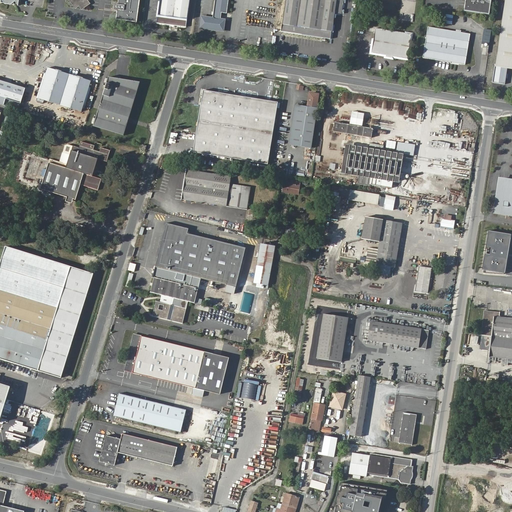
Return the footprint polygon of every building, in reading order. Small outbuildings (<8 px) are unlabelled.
[(70,0),(70,1),(76,9),(80,6),(82,10),(91,4),(88,0),(70,0)] [(140,0),(119,0),(116,19),(137,22),(140,0)] [(159,0),(157,23),(187,27),(190,0),(159,0)] [(228,0),(215,0),(213,18),(202,16),(201,27),(223,30),(225,20),(221,19),(222,12),(227,13),(228,0)] [(344,0),(284,0),(280,31),(330,38),(332,25),(341,26),(344,0)] [(465,0),(464,10),(489,14),(491,0),(465,0)] [(511,0),(506,0),(497,66),(511,68),(511,0)] [(429,27),(424,57),(466,65),(471,33),(429,27)] [(376,28),(371,52),(386,55),(386,56),(393,57),(393,56),(408,58),(412,34),(376,28)] [(47,69),(38,100),(81,112),(91,81),(47,69)] [(109,77),(93,127),(124,136),(138,87),(109,77)] [(25,88),(0,80),(0,103),(4,105),(3,107),(18,112),(25,88)] [(268,165),(278,103),(203,91),(193,153),(268,165)] [(318,107),(320,96),(309,94),(307,106),(318,107)] [(318,107),(307,106),(307,109),(295,107),(289,147),(312,151),(318,107)] [(373,129),(335,123),(333,132),(372,138),(373,129)] [(93,154),(94,152),(95,147),(81,143),(79,150),(68,146),(65,148),(63,155),(66,156),(63,165),(50,161),(49,164),(41,191),(76,202),(81,187),(98,192),(102,181),(92,177),(97,161),(107,164),(111,152),(101,149),(100,154),(99,156),(93,154)] [(404,154),(346,145),(341,173),(358,176),(357,182),(392,188),(393,182),(399,183),(404,154)] [(181,169),(177,200),(242,210),(246,187),(228,184),(225,203),(222,203),(226,176),(181,169)] [(511,180),(501,179),(496,213),(511,215),(511,180)] [(285,180),(283,191),(298,194),(300,182),(285,180)] [(352,191),(336,188),(335,196),(350,199),(352,191)] [(384,196),(352,191),(350,199),(350,200),(382,206),(383,198),(384,196)] [(397,201),(387,199),(385,209),(395,211),(397,201)] [(444,219),(443,226),(456,229),(457,221),(451,220),(452,216),(444,215),(444,219)] [(367,263),(378,265),(397,268),(405,223),(367,217),(363,240),(382,243),(381,250),(370,248),(367,263)] [(155,220),(150,240),(159,242),(164,222),(155,220)] [(166,224),(155,268),(236,289),(246,250),(188,235),(189,230),(166,224)] [(75,232),(84,234),(85,228),(77,226),(75,232)] [(511,245),(511,233),(491,231),(485,273),(507,274),(511,245)] [(275,248),(261,246),(254,285),(268,287),(275,248)] [(4,249),(0,260),(0,275),(83,301),(91,275),(4,249)] [(421,265),(417,291),(430,293),(434,267),(421,265)] [(0,275),(0,421),(11,387),(0,383),(0,361),(37,373),(39,365),(43,367),(41,374),(59,379),(83,301),(0,275)] [(151,293),(170,298),(174,299),(194,304),(198,289),(155,278),(151,293)] [(171,307),(168,306),(156,303),(152,317),(182,325),(186,310),(171,307)] [(486,311),(484,336),(511,338),(511,319),(502,318),(502,313),(486,311)] [(326,313),(318,358),(342,362),(350,317),(326,313)] [(421,330),(373,322),(370,340),(427,350),(430,332),(421,330)] [(133,336),(124,372),(219,396),(228,360),(133,336)] [(511,338),(484,336),(483,345),(485,345),(484,349),(491,349),(490,355),(511,357),(511,338)] [(358,374),(348,434),(361,436),(371,377),(358,374)] [(302,396),(303,379),(296,378),(295,395),(302,396)] [(281,416),(286,389),(243,381),(238,408),(281,416)] [(346,394),(333,391),(329,407),(342,410),(346,394)] [(121,394),(115,417),(181,434),(187,411),(121,394)] [(322,421),(325,405),(314,403),(311,415),(311,419),(322,421)] [(17,412),(9,418),(14,424),(22,418),(17,412)] [(404,412),(399,443),(412,445),(415,425),(417,425),(418,421),(416,421),(417,414),(404,412)] [(298,419),(299,416),(291,414),(290,423),(289,428),(295,429),(295,427),(294,427),(295,423),(303,425),(304,420),(298,419)] [(28,420),(14,429),(18,434),(31,425),(28,420)] [(89,431),(96,433),(98,425),(91,423),(89,431)] [(41,426),(40,427),(39,429),(39,431),(39,432),(39,433),(41,434),(42,435),(44,436),(45,436),(47,435),(48,434),(49,433),(50,431),(50,429),(49,428),(48,427),(48,426),(46,425),(45,425),(44,425),(43,425),(41,426)] [(23,434),(23,435),(22,436),(21,437),(20,440),(20,441),(21,444),(23,446),(25,448),(27,449),(28,449),(31,449),(34,448),(36,446),(36,445),(38,443),(38,440),(38,439),(36,436),(35,434),(34,433),(32,433),(31,432),(30,432),(28,432),(27,432),(26,433),(25,433),(23,434)] [(334,457),(337,438),(324,436),(321,455),(334,457)] [(119,455),(122,456),(127,438),(123,437),(121,442),(111,440),(104,465),(115,468),(119,455)] [(104,465),(111,440),(107,438),(100,464),(104,465)] [(127,438),(122,456),(173,469),(177,451),(127,438)] [(411,466),(412,460),(393,457),(371,453),(370,456),(352,453),(349,474),(367,476),(367,474),(399,480),(401,483),(411,485),(412,480),(413,478),(413,476),(413,474),(413,470),(413,467),(411,466)] [(327,479),(315,475),(313,480),(325,484),(327,479)] [(319,490),(323,492),(325,485),(312,480),(309,487),(319,490)] [(384,511),(387,492),(340,484),(336,511),(384,511)] [(0,491),(0,511),(20,511),(5,508),(8,494),(0,491)] [(299,498),(296,497),(286,494),(283,505),(291,507),(296,509),(299,498)] [(255,511),(258,503),(251,501),(247,511),(255,511)]
